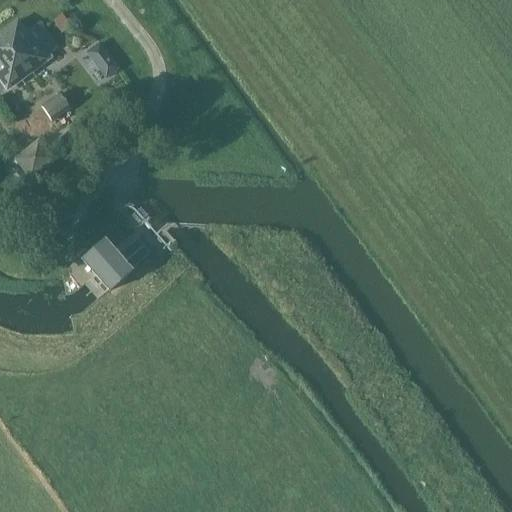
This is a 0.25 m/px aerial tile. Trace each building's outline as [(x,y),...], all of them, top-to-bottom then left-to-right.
[(31,67),(57,48),(38,22),(25,31),(18,21),(0,34),(0,80),(6,89),(33,70),(31,67)] [(98,45),(85,55),(104,83),(118,73),(98,45)] [(52,123),(70,110),(58,95),(41,107),(52,123)] [(38,140),(14,159),(33,183),(58,163),(38,140)] [(104,240),(79,261),(108,293),(132,271),(104,240)]
